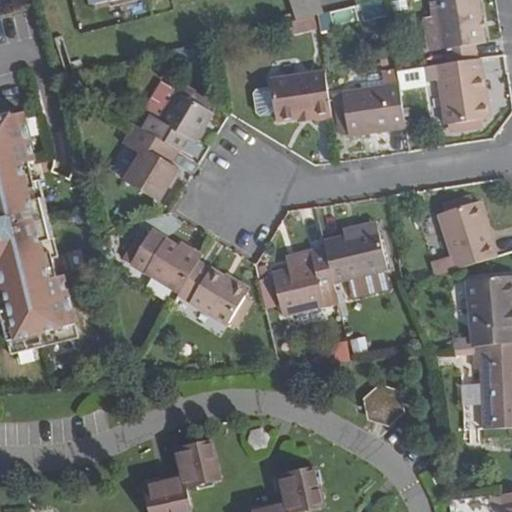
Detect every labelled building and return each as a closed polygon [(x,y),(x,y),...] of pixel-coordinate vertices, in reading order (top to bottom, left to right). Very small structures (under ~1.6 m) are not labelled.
[(136,0),(94,0),(97,10),(136,0)] [(324,0),(292,0),(299,19),(319,14),(328,11),(324,0)] [(392,15),(389,0),(374,0),(364,3),(368,20),(392,15)] [(436,0),(444,48),(447,48),(449,62),(480,57),(475,27),(483,25),(479,0),(436,0)] [(329,12),(321,14),(325,29),(333,28),(329,12)] [(297,37),(322,34),(319,14),(299,19),(295,20),(297,37)] [(186,57),(192,80),(212,75),(207,53),(186,57)] [(442,78),(449,122),(484,117),(482,103),(491,102),(484,56),(480,57),(449,62),(440,63),(442,78)] [(403,84),(403,88),(430,84),(429,79),(442,78),(440,63),(427,65),(400,69),(403,84)] [(403,84),(400,65),(384,68),(387,86),(403,84)] [(329,79),(275,87),(276,95),(282,127),(317,121),(318,124),(336,122),(329,79)] [(352,130),(353,134),(409,126),(403,88),(403,84),(387,86),(347,92),(352,130)] [(151,116),(159,121),(176,94),(165,87),(148,114),(151,116)] [(352,130),(347,92),(346,89),(335,91),(341,132),(352,130)] [(185,90),(182,95),(209,111),(212,105),(185,90)] [(159,121),(151,116),(142,130),(177,150),(184,138),(194,144),(213,114),(209,111),(182,95),(177,92),(176,94),(159,121)] [(280,120),(276,95),(261,97),(258,100),(261,120),(265,122),(280,120)] [(491,102),(482,103),(484,117),(494,116),(491,102)] [(0,269),(19,339),(49,331),(83,321),(71,271),(63,274),(35,161),(41,159),(28,109),(17,112),(16,109),(0,113),(0,269)] [(124,144),(141,155),(124,182),(157,202),(177,168),(169,163),(177,150),(142,130),(135,126),(124,144)] [(449,214),(478,206),(475,195),(446,204),(449,214)] [(449,214),(442,216),(454,258),(459,272),(494,262),(486,235),(493,233),(483,204),(478,206),(449,214)] [(379,231),(378,225),(345,231),(347,238),(379,231)] [(128,263),(130,260),(145,236),(137,231),(120,258),(128,263)] [(145,236),(130,260),(182,290),(198,263),(199,262),(178,249),(148,231),(145,236)] [(325,243),(326,251),(334,283),(388,271),(379,231),(347,238),(325,243)] [(493,233),(486,235),(494,262),(501,260),(493,233)] [(181,244),(178,249),(199,262),(202,256),(181,244)] [(326,306),(323,295),(336,292),(334,283),(326,251),(311,254),(314,266),(275,275),(285,316),(326,306)] [(439,278),(459,272),(454,258),(435,263),(439,278)] [(180,293),(230,322),(234,315),(244,298),(245,296),(221,282),(223,278),(198,263),(182,290),(180,293)] [(223,278),(221,282),(245,296),(251,286),(228,271),(223,278)] [(511,278),(469,281),(473,340),(473,349),(511,345),(511,278)] [(344,288),(337,289),(343,316),(350,315),(344,288)] [(251,302),(244,298),(234,315),(241,319),(251,302)] [(457,341),(458,350),(472,349),(473,349),(473,340),(457,341)] [(511,345),(473,349),(472,349),(473,364),(482,364),(484,430),(506,429),(511,428),(511,345)] [(385,388),(381,386),(365,397),(366,402),(372,402),(383,394),(385,388)] [(372,402),(366,402),(368,415),(373,414),(389,418),(393,424),(401,417),(397,412),(394,396),(397,392),(385,388),(383,394),(372,402)] [(397,392),(394,396),(397,412),(401,417),(405,413),(401,393),(397,392)] [(373,414),(368,415),(369,421),(389,427),(393,424),(389,418),(373,414)] [(271,437),(263,429),(252,432),(248,443),(256,451),(266,449),(271,437)] [(178,452),(184,479),(147,488),(153,511),(189,511),(191,511),(186,487),(220,479),(212,444),(178,452)] [(282,479),(287,505),(255,511),(300,511),(323,507),(316,472),(282,479)] [(511,511),(511,494),(502,496),(503,511),(511,511)] [(495,511),(503,511),(502,496),(493,497),(493,511),(495,511)]
